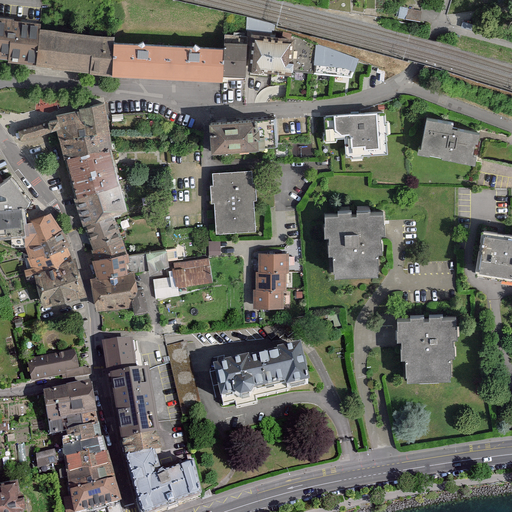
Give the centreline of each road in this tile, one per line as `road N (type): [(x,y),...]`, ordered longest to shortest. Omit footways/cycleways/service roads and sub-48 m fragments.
road 1 (residential): [(0,82),(101,86),(198,109),(372,96),(408,78)]
road 2 (primary): [(212,511),(352,473),(511,451)]
road 3 (residential): [(0,132),(79,245),(100,376)]
road 4 (residential): [(100,376),(130,511)]
